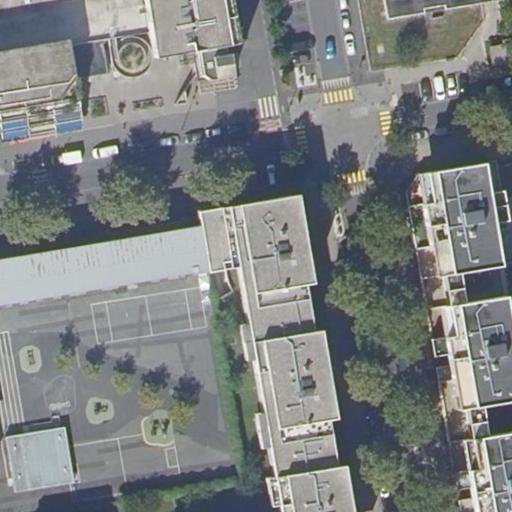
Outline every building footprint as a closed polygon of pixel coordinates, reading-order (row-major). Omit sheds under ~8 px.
[(0,0),(0,56),(78,44),(110,38),(150,31),(144,0),(0,0)] [(144,0),(150,31),(154,57),(194,51),(234,45),(239,44),(231,0),(144,0)] [(383,0),(387,19),(422,12),(422,8),(443,4),(444,9),(480,3),(497,0),(383,0)] [(118,78),(110,38),(78,44),(0,56),(0,132),(89,117),(83,84),(118,78)] [(511,43),(495,46),(498,64),(511,61),(511,43)] [(503,346),(511,343),(511,302),(498,225),(483,228),(480,210),(508,205),(500,160),(426,173),(410,195),(425,281),(446,277),(456,337),(461,364),(452,366),(439,368),(443,386),(464,383),(480,473),(485,498),(477,500),(463,502),(464,511),(511,511),(511,358),(505,360),(503,346)] [(347,511),(293,196),(200,211),(203,226),(211,272),(241,267),(251,324),(243,325),(249,362),(257,360),(266,413),(259,415),(265,449),(273,448),(277,473),(278,479),(271,480),(275,506),(283,505),(284,511),(347,511)] [(483,228),(498,225),(511,222),(508,205),(480,210),(483,228)] [(0,260),(0,451),(3,451),(0,432),(0,307),(211,272),(203,226),(0,260)] [(447,341),(452,366),(461,364),(456,337),(447,339),(447,341)] [(505,360),(511,358),(511,343),(503,346),(505,360)] [(6,434),(15,491),(77,481),(68,424),(6,434)] [(473,474),(477,500),(485,498),(480,473),(473,474)]
